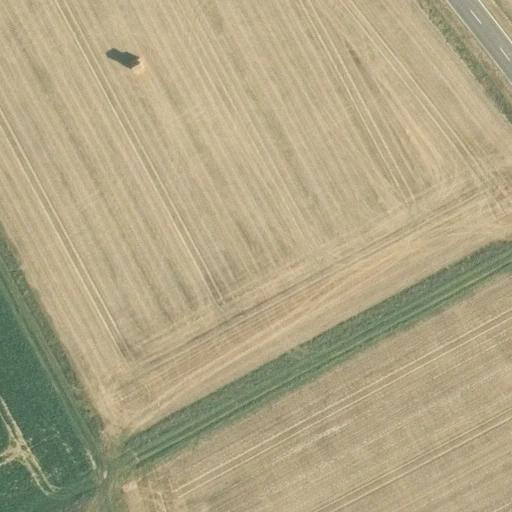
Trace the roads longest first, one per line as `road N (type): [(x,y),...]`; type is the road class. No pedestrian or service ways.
road 1 (track): [(101,480),(511,260)]
road 2 (track): [(0,277),(101,480)]
